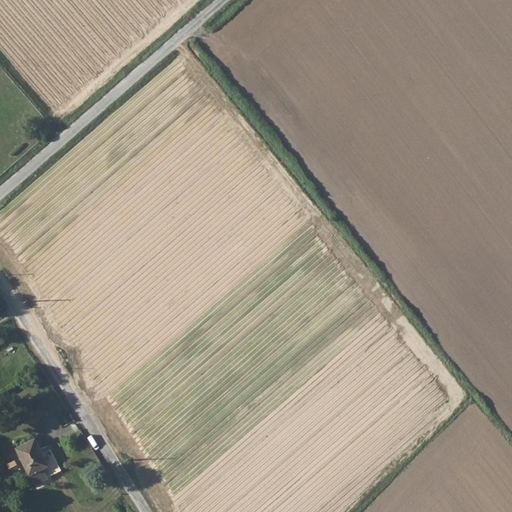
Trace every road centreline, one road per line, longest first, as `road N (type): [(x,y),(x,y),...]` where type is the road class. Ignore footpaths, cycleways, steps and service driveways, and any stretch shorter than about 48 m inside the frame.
road 1 (unclassified): [(0,190),(227,0)]
road 2 (unclassified): [(145,511),(0,283)]
